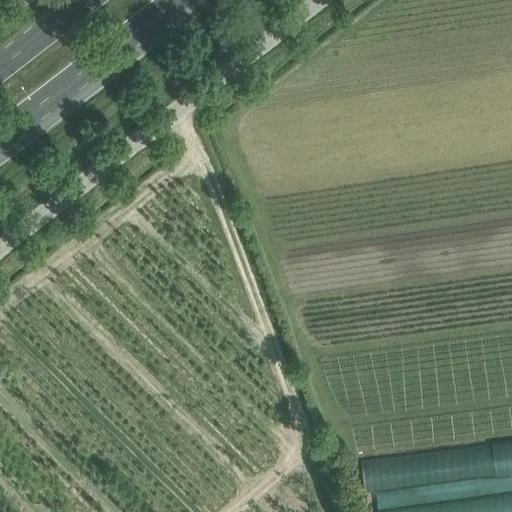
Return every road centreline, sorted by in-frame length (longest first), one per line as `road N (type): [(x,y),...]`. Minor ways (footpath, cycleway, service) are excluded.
road 1 (unclassified): [(0,250),(321,0)]
road 2 (primary): [(0,135),(172,0)]
